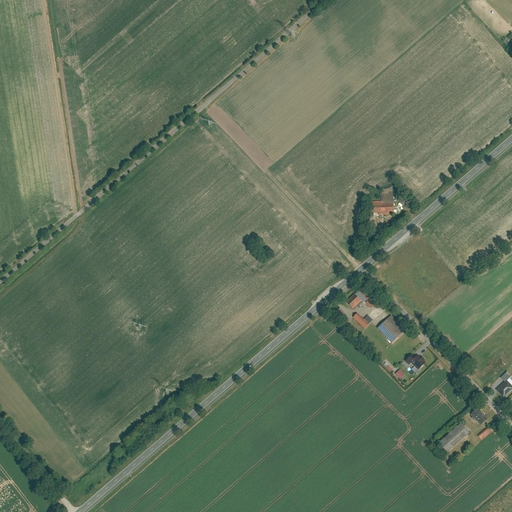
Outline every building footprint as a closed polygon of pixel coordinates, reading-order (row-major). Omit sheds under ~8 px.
[(226,122),(222,123),(226,133),(231,131),(231,133),(237,130),(238,132),(238,131),(236,127),(231,129),(230,128),(232,127),(230,123),(227,124),(226,122)] [(382,188),(382,201),(394,201),(394,188),(382,188)] [(382,201),(375,202),(375,214),(395,213),(394,201),(382,201)] [(358,291),(346,303),(353,310),(365,298),(358,291)] [(349,316),(341,308),(338,312),(345,319),(349,316)] [(366,319),(359,313),(354,318),(366,328),(370,323),(366,319)] [(370,315),(366,319),(370,323),(374,319),(370,315)] [(407,330),(393,316),(379,329),(394,343),(407,330)] [(413,355),(405,361),(409,365),(416,359),(413,355)] [(427,363),(420,356),(417,359),(413,363),(420,370),(427,363)] [(406,374),(401,369),(397,374),(402,379),(406,374)] [(511,389),(511,381),(509,379),(497,390),(504,398),(511,389)] [(476,409),(471,414),(481,426),(488,419),(481,411),(479,412),(476,409)] [(462,424),(441,443),(449,452),(471,433),(462,424)] [(489,427),(479,436),(483,440),(494,432),(489,427)]
